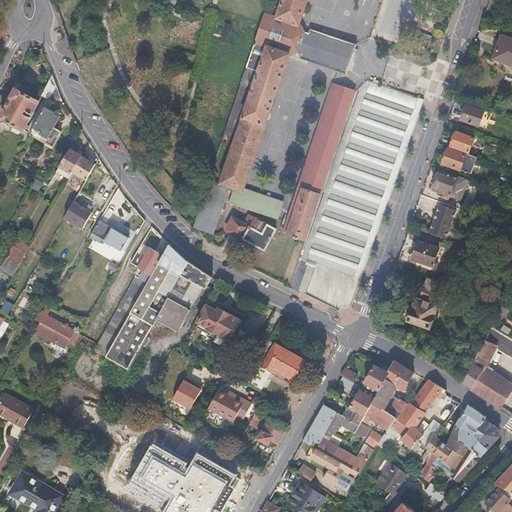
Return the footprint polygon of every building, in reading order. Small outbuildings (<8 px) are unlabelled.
[(308,4),(308,0),(283,0),(277,19),(265,15),(250,61),(222,144),(229,146),(255,71),(259,71),(221,184),(233,188),(235,187),(243,191),(288,62),(290,56),(296,52),(297,54),(304,32),(301,27),(308,4)] [(345,76),(356,44),(310,29),(308,33),(305,32),(304,32),(297,54),(301,56),(300,59),(300,61),(336,73),(345,76)] [(511,66),(511,40),(502,36),(493,60),(511,66)] [(420,53),(424,41),(419,39),(418,42),(412,40),(409,49),(420,53)] [(30,121),(40,102),(17,90),(1,120),(30,136),(46,108),(51,99),(58,87),(54,77),(43,96),(46,97),(32,123),(30,121)] [(418,98),(371,82),(309,259),(355,276),(418,98)] [(306,233),(355,92),(332,84),(327,96),(289,206),(282,224),(306,233)] [(62,98),(58,87),(51,99),(55,100),(62,98)] [(479,128),(484,113),(466,107),(461,121),(479,128)] [(55,128),(61,117),(60,116),(62,113),(57,110),(55,113),(46,108),(30,136),(38,141),(41,136),(48,140),(46,144),(54,148),(62,132),(55,128)] [(469,154),(475,140),(457,133),(451,147),(469,154)] [(72,174),(82,156),(71,150),(61,168),(72,174)] [(476,163),(448,152),(443,165),(470,176),(476,163)] [(96,205),(106,185),(109,181),(104,178),(92,171),(96,164),(89,160),(82,156),(72,174),(62,192),(67,194),(76,179),(85,184),(79,195),(96,205)] [(462,190),(465,181),(437,171),(430,189),(433,191),(460,201),(464,191),(462,190)] [(213,235),(222,205),(228,188),(210,183),(205,201),(195,229),(213,235)] [(273,220),(276,213),(279,203),(243,191),(235,187),(228,204),(273,220)] [(82,233),(92,213),(74,202),(63,222),(82,233)] [(446,240),(456,212),(437,205),(427,233),(446,240)] [(267,251),(278,227),(250,214),(244,227),(232,222),(227,232),(245,241),(246,240),(252,243),(251,246),(257,249),(258,247),(267,251)] [(124,251),(131,239),(101,221),(93,233),(124,251)] [(14,276),(31,246),(20,241),(16,249),(15,248),(2,269),(14,276)] [(433,268),(438,252),(417,244),(412,260),(433,268)] [(135,373),(148,352),(141,349),(154,326),(158,319),(180,332),(205,288),(207,289),(214,278),(187,260),(171,245),(163,259),(149,249),(139,267),(142,269),(95,351),(107,358),(135,373)] [(296,291),(307,258),(306,257),(310,247),(303,245),(288,287),(296,291)] [(428,330),(440,300),(445,285),(429,279),(426,289),(422,291),(420,296),(422,299),(428,302),(428,304),(416,299),(412,309),(405,307),(401,317),(407,319),(407,322),(428,330)] [(208,329),(211,331),(203,345),(221,355),(229,340),(232,342),(244,322),(220,308),(218,312),(209,306),(198,325),(207,330),(208,329)] [(75,330),(45,312),(46,309),(44,308),(37,321),(70,339),(75,332),(79,334),(82,330),(77,327),(75,330)] [(464,383),(487,398),(502,407),(511,391),(495,379),(499,373),(493,370),(503,354),(505,355),(511,343),(511,340),(492,328),(464,383)] [(261,393),(274,370),(279,374),(295,382),(306,363),(271,343),(247,386),(261,393)] [(392,430),(408,407),(396,400),(391,408),(393,409),(389,415),(382,411),(396,389),(401,392),(414,373),(396,361),(388,375),(376,395),(358,425),(353,421),(342,415),(339,413),(334,422),(341,425),(365,441),(370,432),(362,427),(367,420),(389,433),(392,430)] [(376,395),(388,375),(374,367),(363,387),(376,395)] [(354,382),(358,375),(345,368),(341,374),(354,382)] [(350,388),(354,382),(341,374),(338,381),(350,388)] [(436,439),(446,425),(437,419),(433,424),(427,433),(419,429),(417,428),(438,396),(442,398),(447,390),(429,380),(428,382),(408,407),(392,430),(395,432),(401,424),(408,428),(400,439),(412,447),(416,442),(428,450),(436,439)] [(193,411),(205,389),(198,386),(197,388),(186,382),(175,401),(193,411)] [(358,425),(376,395),(363,387),(351,408),(358,413),(353,421),(358,425)] [(251,404),(236,396),(229,392),(227,395),(219,391),(209,408),(235,423),(238,418),(242,421),(251,404)] [(23,433),(26,427),(35,409),(7,394),(0,406),(0,413),(18,423),(15,428),(23,433)] [(318,445),(338,412),(325,404),(306,436),(318,445)] [(358,413),(351,408),(347,406),(342,415),(353,421),(358,413)] [(466,449),(485,420),(486,418),(469,406),(456,429),(450,447),(436,439),(428,450),(436,456),(421,478),(431,484),(446,461),(454,466),(466,449)] [(258,429),(266,415),(258,410),(251,425),(258,429)] [(331,441),(341,425),(334,422),(339,413),(338,412),(318,445),(320,446),(325,436),(331,441)] [(279,445),(289,427),(271,417),(259,440),(269,445),(272,441),(279,445)] [(427,433),(433,424),(426,420),(419,429),(427,433)] [(480,458),(500,437),(499,429),(490,423),(485,420),(466,449),(480,458)] [(377,451),(384,441),(373,434),(367,445),(377,451)] [(331,441),(325,436),(320,446),(321,447),(355,470),(360,474),(375,454),(368,450),(364,458),(361,456),(359,461),(331,441)] [(355,482),(344,474),(345,472),(351,476),(355,470),(321,447),(315,457),(333,469),(324,481),(334,488),(336,485),(348,493),(355,482)] [(460,481),(480,458),(466,449),(454,466),(449,474),(460,481)] [(394,498),(409,477),(391,465),(377,486),(389,494),(393,498),(394,498)] [(312,482),(316,474),(303,466),(298,473),(312,482)] [(511,468),(497,484),(502,487),(511,491),(511,468)] [(357,479),(360,474),(355,470),(351,476),(357,479)] [(53,511),(63,496),(22,473),(10,496),(37,511),(53,511)] [(321,507),(326,498),(302,482),(295,492),(287,504),(298,511),(313,511),(318,506),(321,507)] [(440,502),(447,494),(432,486),(427,493),(440,502)] [(500,511),(511,500),(511,498),(511,491),(502,487),(486,504),(492,510),(490,511),(500,511)] [(440,502),(427,493),(420,501),(433,510),(440,502)] [(385,510),(393,498),(389,494),(380,507),(385,510)] [(276,511),(279,508),(268,502),(262,511),(276,511)]
